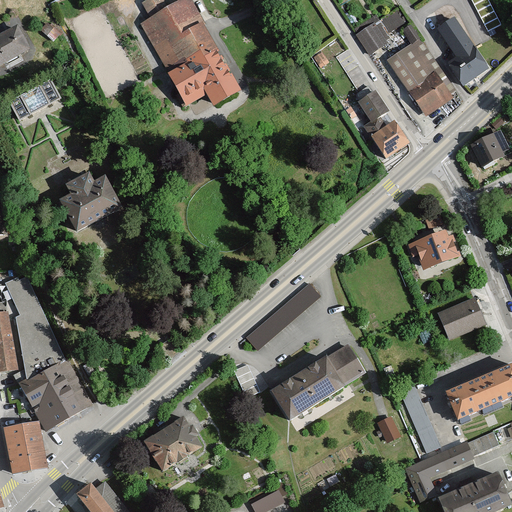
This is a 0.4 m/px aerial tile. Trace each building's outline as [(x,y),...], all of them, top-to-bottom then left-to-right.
[(245,93),(188,0),(186,0),(169,11),(162,0),(153,0),(142,7),(150,21),(140,27),(169,73),(164,76),(186,112),(193,108),(200,120),(245,93)] [(488,64),(453,19),(439,30),(459,56),(450,63),(465,81),(488,64)] [(387,40),(372,22),(358,33),(372,51),(387,40)] [(20,26),(0,37),(0,70),(35,51),(20,26)] [(438,65),(419,39),(389,61),(426,112),(449,96),(430,71),(438,65)] [(60,96),(50,79),(11,100),(20,117),(60,96)] [(364,125),(370,134),(386,123),(382,117),(390,111),(376,89),(358,101),(371,121),(364,125)] [(410,149),(393,126),(371,143),(388,165),(410,149)] [(495,136),(471,149),(483,174),(508,161),(495,136)] [(125,209),(106,178),(98,183),(92,173),(68,188),(74,197),(63,204),(82,236),(125,209)] [(451,233),(411,248),(421,276),(461,261),(451,233)] [(6,282),(19,314),(41,305),(29,277),(21,280),(19,276),(6,282)] [(322,299),(311,285),(248,339),(259,353),(322,299)] [(475,301),(440,314),(451,342),(486,329),(475,301)] [(16,364),(7,303),(0,304),(0,357),(1,366),(16,364)] [(350,346),(330,359),(349,388),(369,376),(350,346)] [(330,359),(275,394),(294,424),(349,388),(330,359)] [(22,387),(48,432),(94,405),(67,360),(22,387)] [(245,391),(259,385),(249,363),(235,370),(245,391)] [(511,368),(448,395),(461,425),(511,403),(511,368)] [(403,388),(424,453),(440,448),(419,383),(403,388)] [(378,422),(388,442),(402,435),(392,415),(378,422)] [(187,419),(147,443),(166,475),(206,450),(187,419)] [(33,420),(7,425),(15,468),(41,464),(33,420)] [(495,432),(406,465),(420,501),(433,497),(430,489),(436,487),(432,474),(501,448),(495,432)] [(492,511),(508,505),(496,477),(440,502),(444,511),(492,511)] [(113,511),(94,487),(79,498),(89,511),(113,511)] [(279,492),(251,506),(253,511),(269,511),(285,504),(279,492)]
